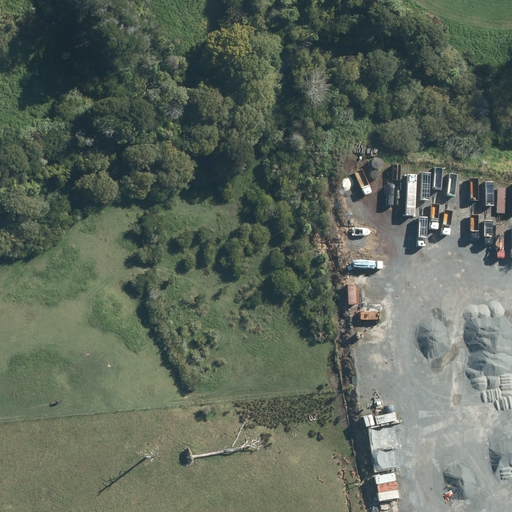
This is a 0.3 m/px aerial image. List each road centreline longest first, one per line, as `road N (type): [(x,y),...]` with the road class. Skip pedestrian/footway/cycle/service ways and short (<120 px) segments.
road 1 (unknown): [(435,511),(412,445),(400,310),(411,284),(424,277),(493,271)]
road 2 (unknown): [(493,271),(511,426)]
